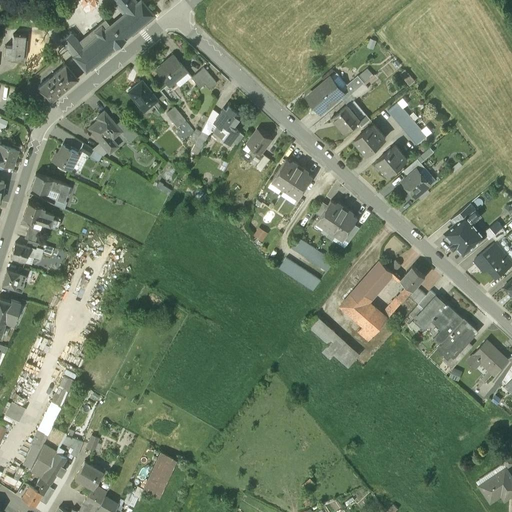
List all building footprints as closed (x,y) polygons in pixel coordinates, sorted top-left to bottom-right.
[(105,19),(78,41),(70,32),(60,40),(73,56),(86,71),(153,15),(140,0),(139,0),(137,3),(134,0),(112,0),(124,14),(110,25),(105,19)] [(25,35),(13,34),(12,45),(5,45),(4,57),(23,59),(25,35)] [(186,71),(173,55),(161,65),(156,70),(168,85),(186,71)] [(65,65),(37,88),(49,102),(76,78),(65,65)] [(216,83),(203,67),(191,77),(199,87),(204,83),(209,89),(216,83)] [(405,67),(400,71),(410,83),(415,79),(405,67)] [(358,74),(345,85),(347,87),(341,92),(342,93),(339,95),(343,99),(352,92),(364,82),(358,74)] [(341,92),(329,78),(308,96),(320,111),(339,95),(342,93),(341,92)] [(157,100),(141,80),(128,92),(143,111),(157,100)] [(364,82),(352,92),(356,97),(368,87),(364,82)] [(397,101),(387,109),(395,119),(406,111),(397,101)] [(347,104),(332,117),(345,132),(359,120),(353,112),(354,111),(347,104)] [(228,105),(225,109),(223,108),(219,113),(213,121),(219,125),(218,126),(219,127),(217,129),(223,134),(221,137),(230,143),(239,131),(231,125),(239,114),(228,105)] [(184,120),(173,107),(166,113),(177,126),(184,120)] [(212,108),(206,120),(212,123),(213,121),(219,113),(212,108)] [(104,111),(96,117),(98,120),(88,128),(101,143),(111,135),(113,137),(120,131),(116,125),(104,111)] [(406,111),(395,119),(404,129),(414,121),(406,111)] [(133,130),(122,120),(116,125),(120,131),(125,137),(133,130)] [(414,121),(404,129),(416,144),(426,136),(414,121)] [(373,123),(355,139),(367,153),(385,137),(373,123)] [(271,138),(258,128),(247,142),(252,146),(261,152),(271,138)] [(194,131),(190,139),(195,142),(198,136),(194,131)] [(207,134),(201,131),(198,136),(195,142),(194,144),(201,148),(207,134)] [(252,146),(247,142),(244,147),(249,151),(252,146)] [(17,149),(0,143),(0,162),(11,166),(17,149)] [(95,151),(83,143),(79,149),(92,157),(95,151)] [(407,159),(395,144),(376,160),(389,174),(407,159)] [(78,153),(62,145),(58,154),(56,153),(52,161),(69,170),(78,153)] [(264,154),(255,166),(261,170),(270,158),(264,154)] [(293,160),(292,162),(286,158),(272,179),(299,197),(313,176),(307,172),(308,170),(293,160)] [(425,166),(417,158),(404,170),(409,175),(417,168),(419,171),(425,166)] [(435,179),(425,166),(419,171),(430,183),(435,179)] [(419,171),(417,168),(409,175),(403,181),(415,196),(417,195),(426,187),(430,183),(419,171)] [(69,185),(35,173),(31,186),(46,192),(47,192),(48,187),(58,191),(57,194),(65,196),(69,185)] [(171,190),(159,183),(156,188),(168,195),(171,190)] [(58,191),(48,187),(47,192),(46,192),(45,195),(55,198),(57,194),(58,191)] [(426,187),(417,195),(421,199),(430,191),(426,187)] [(63,201),(56,198),(54,204),(64,209),(66,202),(63,201)] [(353,211),(338,201),(337,203),(331,199),(328,204),(321,214),(317,220),(344,238),(354,222),(358,217),(352,213),(353,211)] [(41,206),(27,201),(23,216),(36,221),(41,223),(57,228),(60,220),(39,213),(41,206)] [(323,201),(316,211),(321,214),(328,204),(323,201)] [(470,202),(450,219),(455,224),(466,215),(467,216),(476,208),(470,202)] [(467,216),(466,215),(455,224),(446,232),(453,241),(450,244),(454,248),(457,245),(463,252),(483,236),(467,216)] [(36,221),(23,216),(20,223),(28,226),(33,227),(39,229),(41,223),(36,221)] [(497,220),(483,232),(489,238),(492,236),(503,227),(497,220)] [(354,222),(344,238),(349,241),(360,226),(354,222)] [(33,227),(28,226),(24,238),(28,239),(35,242),(39,229),(33,227)] [(503,227),(492,236),(496,241),(507,232),(503,227)] [(275,239),(266,233),(261,241),(269,247),(275,239)] [(335,260),(299,237),(292,247),(327,270),(335,260)] [(35,242),(28,239),(26,245),(29,246),(36,248),(36,247),(43,249),(44,245),(35,242)] [(496,241),(474,259),(480,266),(484,262),(496,277),(511,263),(511,259),(496,241)] [(26,245),(15,242),(10,257),(24,261),(28,251),(29,246),(26,245)] [(43,249),(36,247),(36,248),(29,246),(28,251),(41,255),(43,249)] [(320,280),(286,257),(279,267),(313,290),(320,280)] [(380,259),(354,289),(368,301),(394,272),(389,267),(380,259)] [(401,264),(396,259),(389,267),(394,272),(401,264)] [(425,276),(412,265),(400,278),(408,285),(398,296),(403,300),(412,289),(413,289),(425,276)] [(29,269),(19,266),(17,272),(25,274),(25,275),(27,275),(29,269)] [(17,272),(6,268),(1,283),(14,287),(16,282),(22,284),(24,275),(25,275),(25,274),(17,272)] [(417,287),(409,296),(413,300),(421,291),(417,287)] [(368,301),(354,289),(340,305),(363,325),(373,334),(387,318),(382,313),(368,301)] [(421,291),(413,300),(418,304),(426,295),(421,291)] [(418,304),(416,305),(422,310),(431,300),(426,295),(418,304)] [(393,301),(382,313),(387,318),(403,300),(398,296),(393,302),(393,301)] [(10,301),(0,297),(0,333),(4,321),(13,324),(20,302),(10,299),(10,301)] [(463,319),(445,302),(442,305),(434,297),(431,300),(422,310),(414,318),(424,327),(435,316),(445,325),(434,337),(440,343),(441,343),(463,319)] [(359,354),(315,315),(307,324),(328,344),(336,351),(334,354),(348,367),(359,354)] [(38,367),(54,322),(43,318),(27,363),(38,367)] [(463,319),(441,343),(451,353),(454,356),(468,340),(477,330),(464,318),(463,319)] [(373,334),(363,325),(358,331),(368,340),(373,334)] [(508,359),(486,339),(467,360),(475,367),(480,361),(493,374),(496,372),(508,359)] [(92,343),(84,340),(80,348),(87,352),(92,343)] [(473,345),(468,340),(454,356),(451,353),(444,360),(452,368),(473,345)] [(328,344),(322,352),(330,359),(334,354),(336,351),(328,344)] [(496,396),(492,401),(498,405),(501,399),(496,396)] [(46,413),(31,443),(40,447),(41,447),(56,417),(46,413)] [(55,426),(44,449),(41,447),(40,447),(37,453),(50,460),(65,434),(66,432),(55,426)] [(41,474),(41,475),(50,481),(56,471),(61,474),(65,467),(60,464),(68,452),(70,453),(74,446),(71,444),(71,442),(72,437),(65,434),(50,460),(41,474)] [(91,435),(86,448),(93,450),(98,437),(91,435)] [(83,441),(72,437),(71,442),(71,444),(74,446),(70,453),(76,457),(83,441)] [(33,444),(23,463),(30,467),(37,453),(40,447),(33,444)] [(161,450),(143,489),(159,496),(176,459),(161,450)] [(511,463),(511,459),(507,452),(501,456),(508,466),(511,463)] [(50,460),(37,453),(30,467),(41,474),(50,460)] [(102,471),(84,460),(74,477),(92,487),(93,488),(94,485),(102,471)] [(511,476),(505,467),(479,484),(490,501),(508,489),(511,494),(511,476)] [(41,475),(33,487),(29,484),(21,498),(34,506),(39,499),(47,485),(50,481),(41,475)] [(54,489),(47,485),(39,499),(45,503),(54,489)] [(106,492),(94,485),(93,488),(92,487),(85,500),(97,507),(104,496),(106,492)] [(138,497),(129,492),(124,503),(133,507),(138,497)] [(112,511),(117,504),(104,496),(97,507),(96,509),(101,511),(112,511)]
